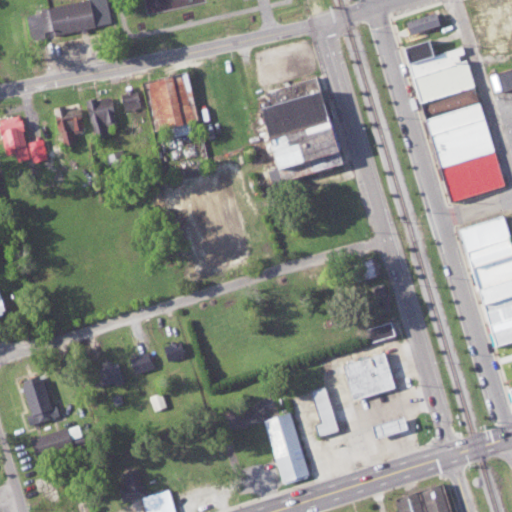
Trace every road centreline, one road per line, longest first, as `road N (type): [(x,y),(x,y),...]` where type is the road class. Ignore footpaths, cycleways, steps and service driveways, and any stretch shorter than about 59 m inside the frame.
road 1 (residential): [(0,354),(511,197)]
road 2 (residential): [(453,457),(325,22)]
road 3 (residential): [(510,438),(379,5)]
road 4 (residential): [(0,90),(299,30),(394,0)]
road 5 (secondary): [(269,511),(511,437)]
